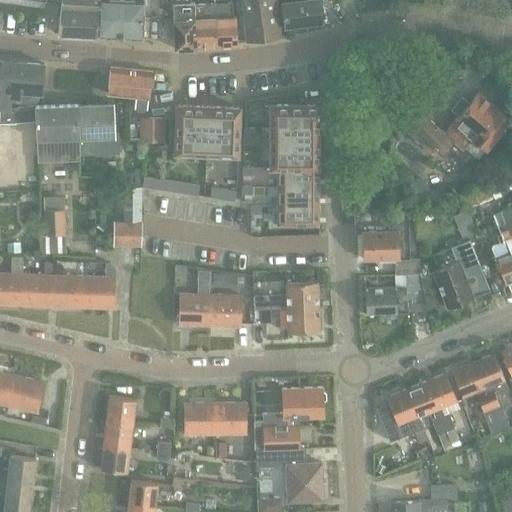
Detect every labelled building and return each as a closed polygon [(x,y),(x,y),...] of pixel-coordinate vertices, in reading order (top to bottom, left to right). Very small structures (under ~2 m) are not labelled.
[(59,0),(58,34),(95,36),(96,0),(59,0)] [(96,0),(95,36),(141,38),(142,0),(96,0)] [(171,0),(174,49),(194,48),(194,40),(199,40),(198,19),(204,18),(203,3),(193,4),(193,2),(189,2),(188,0),(171,0)] [(240,0),(246,40),(283,35),(279,6),(277,4),(276,0),(240,0)] [(279,0),(283,27),(319,22),(316,0),(279,0)] [(231,2),(214,3),(216,47),(235,46),(234,18),(231,18),(231,2)] [(194,48),(216,47),(214,3),(203,3),(204,18),(198,19),(199,40),(194,40),(194,48)] [(0,96),(18,97),(19,92),(40,93),(43,64),(0,59),(0,96)] [(133,108),(145,109),(149,70),(109,66),(106,93),(135,96),(133,108)] [(421,116),(406,134),(426,150),(430,146),(440,154),(451,140),(462,149),(464,146),(477,156),(484,147),(485,148),(508,119),(477,93),(470,102),(461,95),(451,108),(459,115),(443,134),(421,116)] [(113,103),(75,104),(78,160),(80,160),(80,155),(120,154),(119,130),(114,131),(113,118),(113,103)] [(0,106),(0,121),(12,121),(33,120),(34,147),(36,147),(37,162),(78,160),(75,104),(32,106),(11,107),(0,106)] [(317,136),(317,104),(269,104),(269,136),(317,136)] [(176,105),(174,153),(206,154),(207,106),(176,105)] [(206,154),(237,155),(239,107),(207,106),(206,154)] [(140,140),(163,141),(163,117),(140,118),(140,140)] [(244,136),(254,136),(254,128),(244,128),(244,136)] [(254,144),(254,136),(244,136),(243,144),(254,144)] [(317,165),(317,136),(269,136),(269,168),(277,168),(317,168),(317,165)] [(242,166),(242,175),(252,175),(253,167),(242,166)] [(277,168),(277,186),(317,186),(317,168),(277,168)] [(142,186),(143,187),(197,195),(199,185),(143,176),(142,186)] [(457,196),(461,205),(464,203),(465,207),(492,198),(487,184),(457,196)] [(115,222),(114,244),(140,245),(141,223),(142,186),(122,187),(122,222),(115,222)] [(252,186),(242,186),(241,194),(252,194),(252,186)] [(277,186),(277,205),(317,205),(317,186),(277,186)] [(233,201),(235,191),(211,187),(210,197),(233,201)] [(261,205),(250,205),(250,213),(260,214),(261,205)] [(277,205),(277,225),(317,225),(317,205),(277,205)] [(511,213),(509,207),(502,210),(511,236),(511,213)] [(39,234),(40,253),(65,253),(65,209),(43,209),(44,234),(39,234)] [(476,231),(467,209),(453,215),(462,237),(476,231)] [(495,256),(505,283),(511,279),(511,236),(502,210),(493,214),(499,228),(504,241),(492,245),(491,247),(495,256)] [(364,230),(364,258),(409,257),(408,216),(389,217),(389,229),(364,230)] [(434,270),(447,305),(489,289),(470,238),(451,245),(457,261),(434,270)] [(44,263),(43,274),(52,274),(52,263),(44,263)] [(54,265),(54,273),(62,273),(62,265),(54,265)] [(199,270),(198,282),(210,283),(211,271),(199,270)] [(0,303),(21,304),(22,273),(0,272),(0,303)] [(22,273),(21,304),(51,305),(52,274),(43,274),(22,273)] [(366,312),(406,311),(406,301),(410,301),(411,304),(425,302),(420,273),(404,274),(404,285),(365,286),(366,312)] [(51,305),(82,306),(83,275),(52,274),(51,305)] [(214,274),(213,286),(225,286),(226,274),(214,274)] [(82,306),(113,307),(114,276),(83,275),(82,306)] [(259,308),(270,307),(270,308),(287,307),(287,306),(319,305),(318,281),(286,282),(287,293),(252,295),(253,308),(259,308)] [(178,324),(209,325),(210,294),(179,292),(178,324)] [(240,326),(241,295),(210,294),(209,325),(240,326)] [(288,331),(320,330),(319,305),(287,306),(287,307),(288,331)] [(270,322),(270,308),(270,307),(259,308),(260,322),(270,322)] [(511,344),(501,349),(511,376),(511,375),(511,344)] [(494,352),(473,360),(491,406),(499,403),(495,394),(508,389),(494,352)] [(476,394),(491,432),(499,429),(490,406),(491,406),(473,360),(452,369),(463,395),(479,389),(480,393),(476,394)] [(0,402),(6,404),(13,374),(0,370),(0,402)] [(457,399),(445,371),(425,379),(445,429),(449,441),(458,437),(447,411),(458,407),(455,400),(457,399)] [(36,411),(43,381),(13,374),(6,404),(36,411)] [(425,379),(406,387),(418,415),(431,409),(434,416),(431,417),(437,432),(445,429),(425,379)] [(322,387),(282,388),(282,413),(254,413),(255,448),(256,448),(298,447),(298,417),(323,416),(322,387)] [(418,415),(406,387),(386,395),(401,434),(414,429),(418,440),(426,436),(418,415)] [(134,398),(107,395),(104,419),(131,422),(134,398)] [(184,433),(214,433),(214,402),(183,402),(184,433)] [(245,402),(214,402),(214,433),(245,432),(245,402)] [(159,426),(172,428),(173,419),(160,417),(159,426)] [(104,419),(102,442),(128,445),(131,422),(104,419)] [(158,441),(157,449),(170,451),(171,442),(158,441)] [(99,466),(125,470),(128,445),(102,442),(99,466)] [(226,443),(218,443),(218,457),(226,457),(226,443)] [(430,454),(430,453),(426,445),(414,450),(417,458),(418,460),(430,454)] [(300,447),(298,447),(256,448),(257,465),(285,464),(286,500),(323,499),(322,461),(301,462),(300,447)] [(157,449),(156,458),(169,459),(170,451),(157,449)] [(0,478),(6,479),(31,482),(34,457),(9,454),(8,468),(0,466),(0,478)] [(239,467),(238,479),(249,480),(250,468),(239,467)] [(6,479),(4,502),(28,505),(31,482),(6,479)] [(131,479),(128,503),(154,507),(157,482),(131,479)] [(391,501),(391,511),(430,511),(431,510),(446,509),(445,498),(457,498),(457,483),(430,484),(430,499),(391,501)] [(274,498),(260,498),(260,511),(279,511),(279,501),(274,498)] [(2,511),(27,511),(28,505),(4,502),(2,511)] [(200,503),(186,502),(185,510),(198,511),(200,503)] [(126,511),(153,511),(154,507),(128,503),(126,511)]
